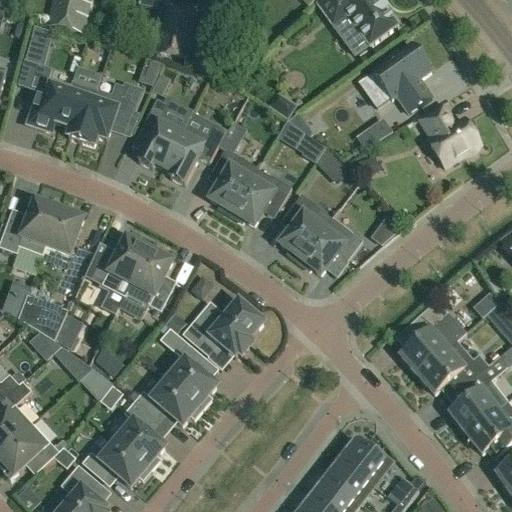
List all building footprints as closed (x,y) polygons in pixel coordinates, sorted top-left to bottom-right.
[(50,27),(71,32),(83,35),(90,0),(55,0),(55,3),(50,27)] [(388,14),(381,3),(380,4),(376,0),(326,0),(318,8),(357,60),(399,29),(398,28),(397,28),(387,14),(388,14)] [(0,10),(0,29),(7,32),(13,15),(0,10)] [(184,61),(191,27),(167,22),(160,56),(184,61)] [(37,67),(43,69),(48,53),(28,47),(24,63),(37,67)] [(432,75),(413,49),(399,58),(398,56),(385,64),(387,67),(374,76),(393,103),(397,100),(409,116),(421,108),(421,109),(433,101),(425,90),(423,91),(419,85),(432,75)] [(29,92),(37,67),(24,63),(16,88),(29,92)] [(42,96),(48,80),(51,72),(43,69),(37,67),(29,92),(40,95),(42,96)] [(142,78),(139,85),(153,90),(155,83),(142,78)] [(153,95),(163,100),(171,84),(161,79),(153,95)] [(59,127),(72,88),(48,80),(42,96),(40,95),(29,128),(52,136),(56,125),(59,127)] [(79,145),(98,93),(73,84),(72,88),(59,127),(72,131),(69,141),(79,145)] [(106,143),(117,113),(133,118),(144,92),(126,86),(125,89),(116,86),(112,97),(98,93),(79,145),(94,150),(98,140),(106,143)] [(288,122),(296,110),(279,99),(271,111),(288,122)] [(163,174),(185,132),(162,120),(168,109),(157,103),(143,132),(153,137),(139,165),(153,173),(155,169),(163,174)] [(456,130),(444,111),(422,125),(434,144),(430,146),(446,172),(466,159),(468,159),(470,159),(471,159),(473,157),(475,157),(476,156),(476,155),(477,154),(478,152),(482,149),(465,124),(456,130)] [(288,126),(305,138),(311,142),(314,140),(299,118),(288,126)] [(232,150),(240,136),(232,131),(224,144),(232,150)] [(208,143),(185,132),(163,174),(172,178),(170,182),(185,189),(199,161),(210,166),(224,138),(213,132),(208,143)] [(316,167),(326,153),(313,144),(304,157),(304,160),(316,167)] [(231,220),(259,172),(226,153),(213,174),(224,181),(210,204),(221,210),(219,213),(231,220)] [(324,175),(336,164),(326,153),(316,167),(324,175)] [(380,177),(376,162),(357,166),(361,181),(380,177)] [(271,182),(258,175),(260,173),(259,172),(231,220),(242,227),(244,224),(255,230),(269,207),(279,214),(292,192),(272,180),(271,182)] [(288,258),(299,267),(324,233),(332,222),(320,213),(302,199),(286,219),(296,227),(280,248),(290,255),(288,258)] [(46,251),(59,214),(35,205),(27,227),(11,221),(0,248),(0,250),(17,257),(19,251),(43,260),(46,251)] [(70,260),(84,223),(59,214),(46,251),(70,260)] [(363,245),(344,231),(337,242),(324,233),(299,267),(310,275),(312,272),(321,279),(338,258),(348,266),(363,245)] [(127,297),(150,254),(127,242),(116,263),(105,257),(93,280),(104,285),(102,289),(125,302),(127,298),(127,297)] [(161,315),(172,293),(162,287),(173,266),(150,254),(127,297),(127,298),(161,315)] [(19,323),(27,300),(30,293),(15,287),(5,315),(19,323)] [(52,344),(55,346),(68,315),(27,300),(19,323),(52,344)] [(249,345),(264,328),(239,307),(219,330),(203,317),(185,338),(210,360),(221,348),(235,361),(238,358),(242,361),(253,348),(249,345)] [(510,319),(500,307),(499,308),(490,315),(500,328),(510,319)] [(418,379),(453,348),(443,337),(451,330),(433,309),(410,329),(421,342),(401,360),(418,379)] [(165,329),(170,333),(177,339),(186,328),(174,318),(165,329)] [(166,339),(170,333),(165,329),(160,335),(166,339)] [(56,345),(71,353),(78,340),(62,332),(56,345)] [(62,350),(55,346),(52,344),(40,356),(48,363),(54,358),(62,350)] [(203,413),(212,403),(208,400),(217,391),(196,373),(205,361),(186,345),(176,357),(180,360),(164,380),(203,413)] [(473,363),(457,345),(453,348),(418,379),(435,399),(455,381),(463,391),(489,370),(479,359),(473,363)] [(93,372),(62,350),(54,358),(80,385),(93,372)] [(508,371),(511,368),(511,350),(500,361),(508,371)] [(467,438),(508,405),(491,385),(508,371),(500,361),(489,370),(463,391),(471,401),(451,417),(467,438)] [(104,374),(113,382),(124,369),(115,362),(104,374)] [(0,387),(0,406),(18,390),(23,386),(26,383),(18,375),(11,382),(9,380),(1,388),(0,387)] [(203,413),(164,380),(148,399),(144,395),(134,407),(153,423),(162,412),(183,430),(191,420),(195,424),(203,413)] [(99,406),(113,388),(103,381),(90,396),(99,406)] [(0,458),(33,428),(16,410),(32,396),(23,386),(18,390),(0,406),(0,458)] [(129,403),(134,407),(139,400),(136,397),(133,398),(129,403)] [(511,452),(511,451),(511,410),(508,405),(467,438),(483,458),(493,451),(499,461),(511,452)] [(152,475),(160,464),(157,461),(165,452),(144,434),(153,423),(134,407),(124,419),(129,423),(113,442),(152,475)] [(33,428),(0,458),(0,464),(14,481),(32,465),(40,473),(53,461),(59,456),(64,452),(66,448),(63,444),(54,452),(33,428)] [(152,475),(113,442),(97,462),(91,457),(82,468),(102,485),(111,474),(131,491),(139,482),(143,485),(152,475)] [(375,460),(357,446),(358,443),(357,443),(342,462),(376,489),(392,467),(378,456),(375,460)] [(511,499),(511,498),(511,451),(511,452),(511,466),(497,478),(511,499)] [(59,456),(53,461),(67,473),(76,462),(64,452),(59,456)] [(361,508),(376,489),(342,462),(327,481),(361,508)] [(105,511),(89,499),(99,488),(79,471),(62,491),(74,501),(65,511),(105,511)] [(326,511),(357,511),(361,508),(327,481),(312,500),(326,511)] [(412,489),(399,506),(405,511),(418,494),(412,489)] [(326,511),(312,500),(303,511),(326,511)] [(422,511),(444,511),(437,501),(422,511)]
